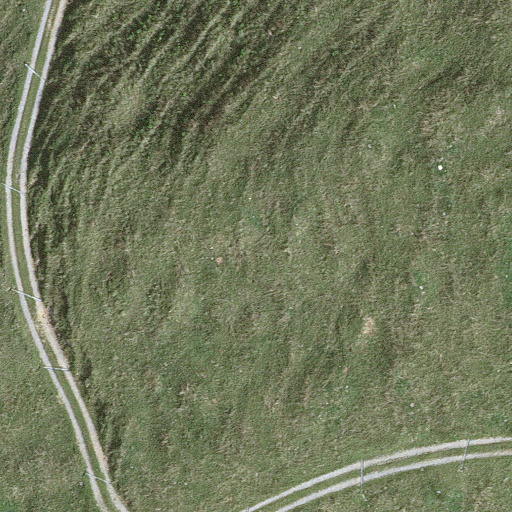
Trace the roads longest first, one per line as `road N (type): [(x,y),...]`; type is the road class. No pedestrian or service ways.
road 1 (track): [(65,0),(18,156),(18,264),(103,511)]
road 2 (track): [(267,511),(418,459),(511,451)]
